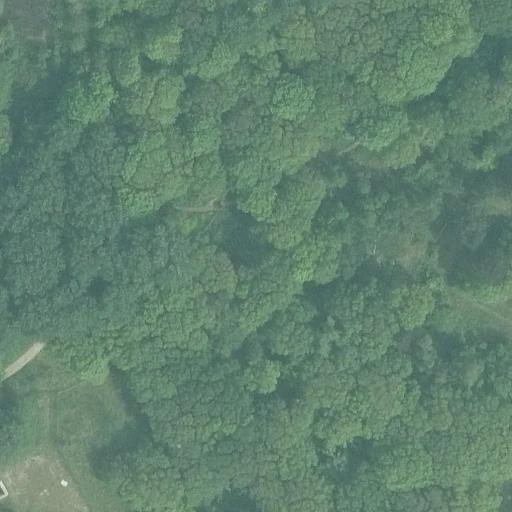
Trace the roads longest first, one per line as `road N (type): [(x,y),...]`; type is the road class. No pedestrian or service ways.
road 1 (track): [(138,210),(202,195),(363,103),(485,0)]
road 2 (track): [(0,377),(44,338),(138,210)]
road 3 (track): [(138,210),(179,0)]
